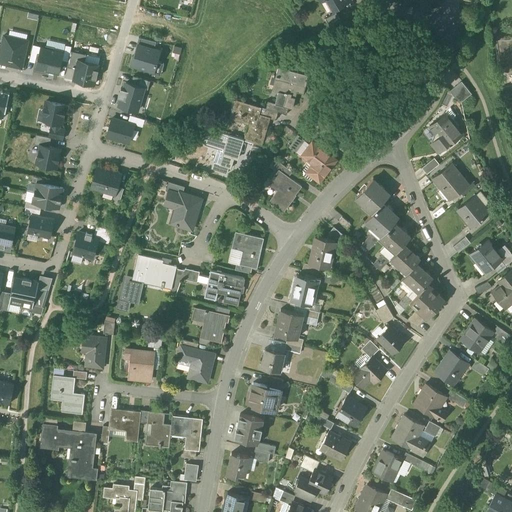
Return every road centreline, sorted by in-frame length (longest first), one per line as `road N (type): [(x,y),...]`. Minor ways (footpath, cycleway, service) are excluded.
road 1 (residential): [(392,144),(457,295),(386,407),(334,511)]
road 2 (residential): [(0,76),(100,97),(133,0)]
road 3 (residential): [(90,146),(56,269),(0,259)]
road 4 (residential): [(220,403),(238,342),(292,244)]
road 5 (unknown): [(324,205),(395,311),(431,339)]
road 6 (residential): [(230,192),(90,146)]
road 7 (residential): [(392,144),(435,83),(446,27)]
